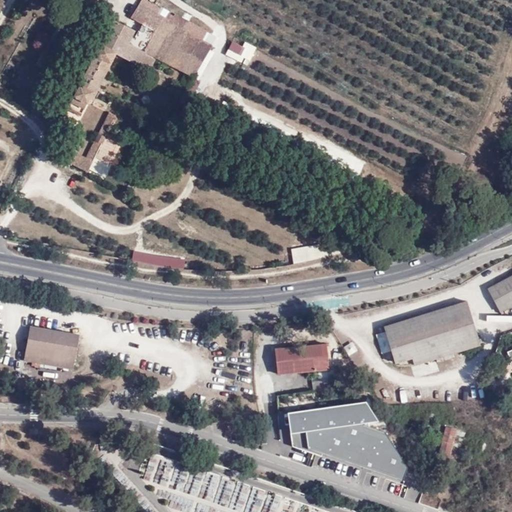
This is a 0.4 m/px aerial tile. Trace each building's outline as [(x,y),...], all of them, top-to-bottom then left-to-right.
[(154,6),(141,0),(138,0),(132,13),(158,26),(143,60),(115,47),(122,32),(105,23),(63,114),(73,118),(81,101),(98,109),(78,152),(51,140),(47,157),(100,184),(135,111),(96,92),(113,58),(149,75),(153,65),(191,83),(209,43),(199,38),(204,28),(163,9),(160,16),(151,12),(154,6)] [(251,61),(257,46),(245,41),(243,45),(232,40),(227,52),(251,61)] [(137,265),(184,267),(184,256),(138,254),(137,265)] [(500,311),(511,304),(511,276),(488,289),(500,311)] [(479,345),(466,302),(384,327),(396,363),(398,362),(401,369),(479,345)] [(32,325),(27,352),(75,361),(80,335),(32,325)] [(278,375),(328,369),(326,344),(275,349),(278,375)] [(75,361),(27,352),(26,360),(74,369),(75,361)] [(364,404),(288,415),(291,433),(303,431),(306,448),(401,480),(406,467),(382,433),(368,429),(364,404)] [(449,466),(458,430),(445,427),(437,463),(449,466)] [(462,469),(466,453),(459,452),(455,467),(462,469)]
